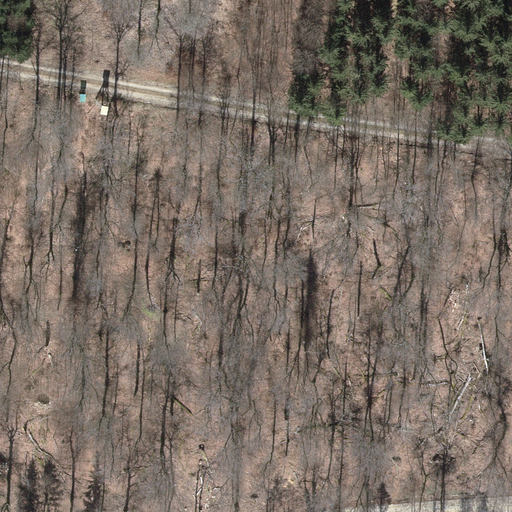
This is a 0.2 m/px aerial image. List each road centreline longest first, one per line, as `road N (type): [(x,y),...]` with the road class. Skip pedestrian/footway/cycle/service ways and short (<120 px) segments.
road 1 (track): [(0,59),(511,149)]
road 2 (track): [(511,503),(392,511)]
